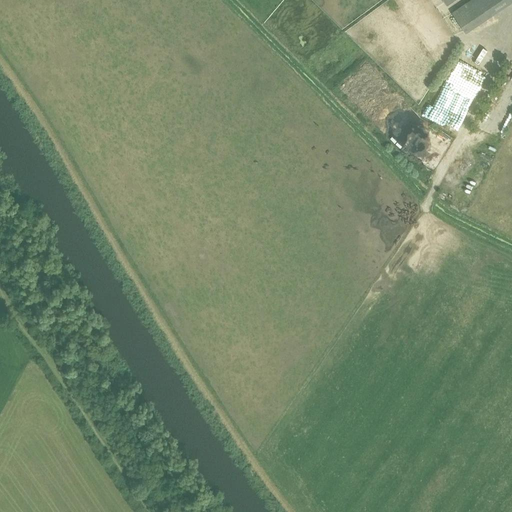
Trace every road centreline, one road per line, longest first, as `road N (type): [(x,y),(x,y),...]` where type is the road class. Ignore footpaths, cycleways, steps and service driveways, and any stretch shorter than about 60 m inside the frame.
road 1 (track): [(287,511),(0,62)]
road 2 (track): [(158,511),(23,328),(0,283)]
